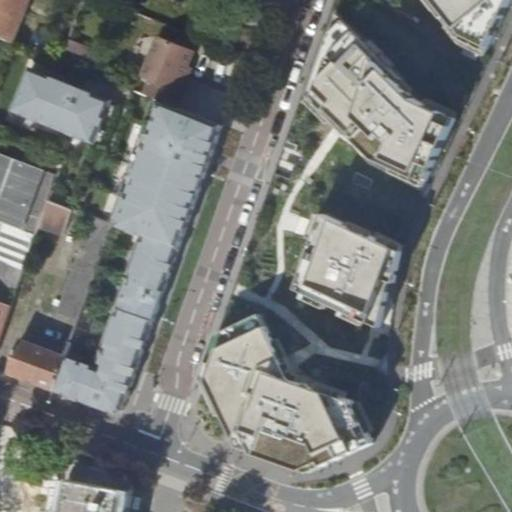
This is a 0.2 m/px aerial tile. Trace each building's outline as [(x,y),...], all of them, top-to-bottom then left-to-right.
[(0,0),(0,37),(14,44),(31,0),(0,0)] [(511,0),(432,0),(463,38),(494,53),(511,16),(511,0)] [(332,10),(303,91),(336,125),(340,121),(379,160),(432,185),(463,120),(419,100),(401,83),(404,79),(363,40),(332,10)] [(151,77),(146,91),(179,104),(190,76),(186,74),(196,48),(159,33),(143,74),(151,77)] [(98,51),(69,39),(60,62),(89,73),(98,51)] [(116,96),(35,63),(17,106),(98,140),(116,96)] [(181,247),(224,123),(163,101),(117,223),(146,235),(100,361),(74,352),(73,358),(61,390),(123,412),(181,247)] [(278,158),(272,174),(294,181),(306,146),(296,143),(284,139),(278,158)] [(0,339),(37,236),(59,175),(0,152),(0,220),(5,223),(0,236),(0,339)] [(417,229),(332,197),(297,289),(382,321),(417,229)] [(44,227),(69,233),(75,205),(50,200),(44,227)] [(95,284),(103,244),(83,240),(75,279),(95,284)] [(348,398),(289,376),(253,279),(241,319),(219,323),(201,385),(227,454),(293,477),(360,466),(348,398)] [(73,358),(21,339),(9,372),(61,390),(73,358)] [(120,511),(124,491),(93,485),(94,478),(88,476),(87,483),(72,481),(65,511),(120,511)]
